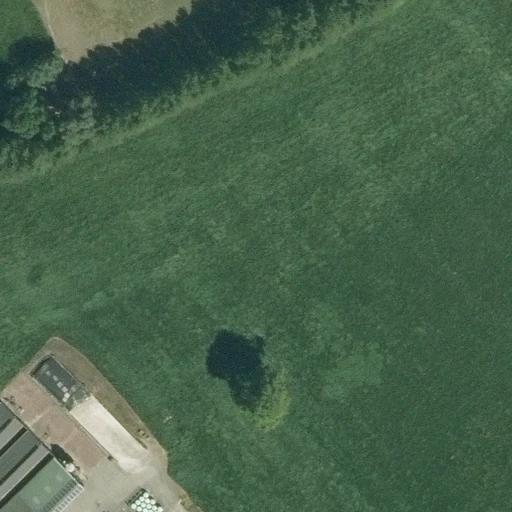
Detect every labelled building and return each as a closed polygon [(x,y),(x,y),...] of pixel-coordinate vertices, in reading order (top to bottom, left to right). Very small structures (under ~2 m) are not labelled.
[(26,99),(34,122),(72,108),(71,105),(81,101),(77,85),(67,88),(66,86),(26,99)] [(55,358),(42,371),(110,439),(123,425),(55,358)] [(0,400),(0,437),(19,419),(0,400)] [(28,427),(0,454),(0,489),(45,445),(28,427)] [(55,455),(0,508),(0,511),(54,511),(83,484),(55,455)]
